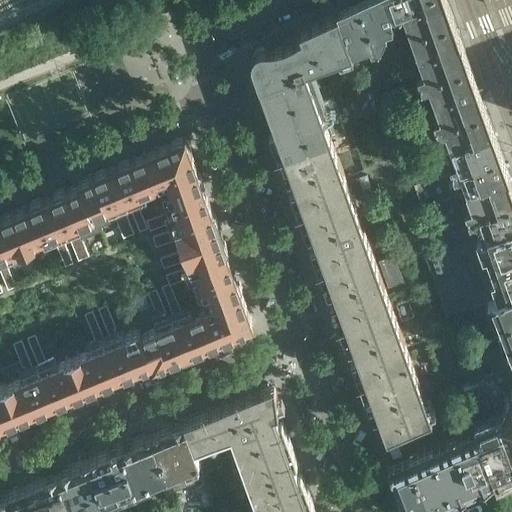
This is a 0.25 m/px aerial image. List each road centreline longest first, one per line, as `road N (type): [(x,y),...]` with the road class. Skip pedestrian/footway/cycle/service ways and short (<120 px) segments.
road 1 (residential): [(299,335),(0,459)]
road 2 (residential): [(210,95),(299,335)]
road 3 (residential): [(0,182),(210,95)]
road 4 (residential): [(363,511),(299,335)]
road 5 (residential): [(300,0),(208,42),(200,69),(210,95)]
